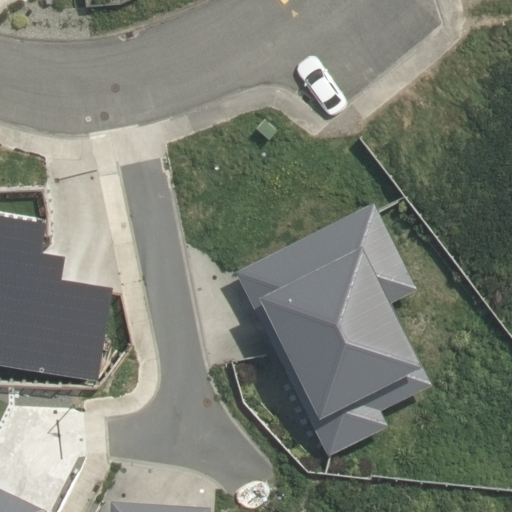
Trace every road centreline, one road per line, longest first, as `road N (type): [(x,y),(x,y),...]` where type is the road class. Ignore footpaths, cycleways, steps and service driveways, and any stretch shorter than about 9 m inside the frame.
road 1 (residential): [(114,86),(192,428)]
road 2 (residential): [(114,86),(235,50),(301,0)]
